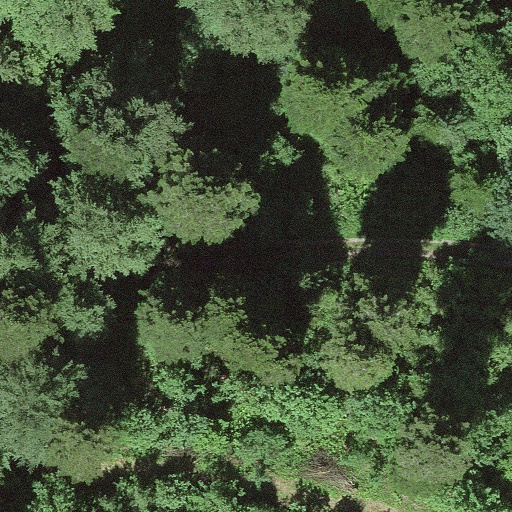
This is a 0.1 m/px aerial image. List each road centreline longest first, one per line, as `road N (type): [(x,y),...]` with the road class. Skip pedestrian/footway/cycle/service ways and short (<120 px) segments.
road 1 (track): [(0,209),(72,240),(309,241),(511,256)]
road 2 (track): [(367,511),(248,487),(0,455)]
